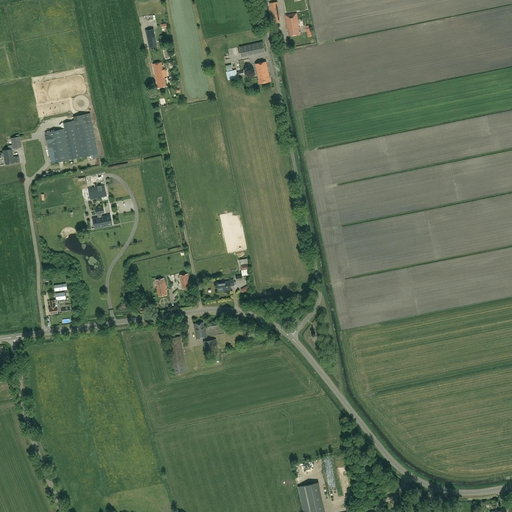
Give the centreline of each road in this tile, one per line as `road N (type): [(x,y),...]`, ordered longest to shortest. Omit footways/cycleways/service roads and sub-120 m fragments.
road 1 (unclassified): [(290,336),(320,291),(259,0)]
road 2 (unknown): [(202,310),(140,13)]
road 3 (tertiary): [(511,487),(450,492),(407,474),(290,336)]
road 4 (tertiary): [(290,336),(250,314),(202,310),(14,337)]
road 5 (unknown): [(44,333),(27,190),(44,166),(42,126),(60,120)]
road 6 (unknown): [(114,323),(106,279),(132,235),(136,210),(119,180),(91,180)]
road 7 (unclassified): [(64,511),(24,413),(14,337)]
